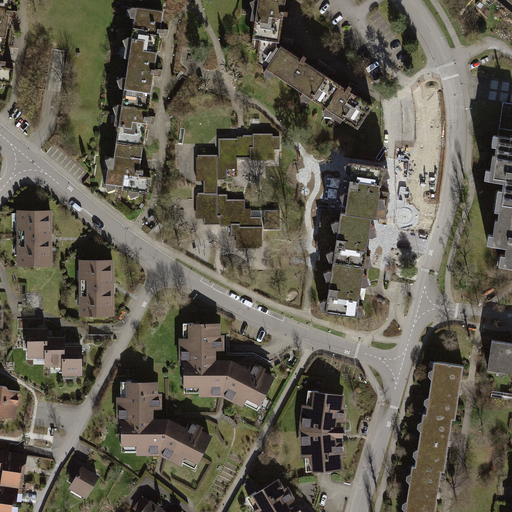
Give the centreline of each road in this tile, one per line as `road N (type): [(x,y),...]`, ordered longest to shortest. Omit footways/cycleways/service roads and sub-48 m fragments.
road 1 (residential): [(357,353),(200,289),(0,134)]
road 2 (residential): [(409,0),(448,71),(456,127),(452,186),(420,304)]
road 3 (residential): [(359,511),(402,366)]
